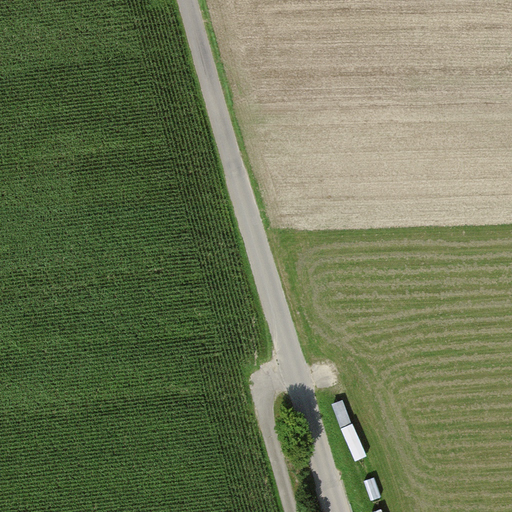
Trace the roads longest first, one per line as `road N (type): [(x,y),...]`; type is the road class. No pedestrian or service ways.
road 1 (unclassified): [(194,0),(341,511)]
road 2 (track): [(295,358),(269,365),(261,389),(294,511)]
